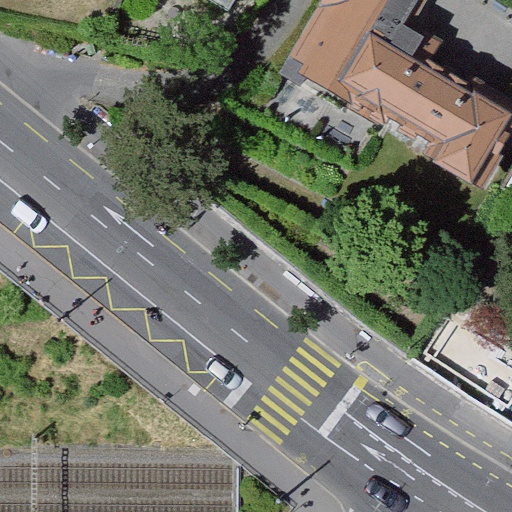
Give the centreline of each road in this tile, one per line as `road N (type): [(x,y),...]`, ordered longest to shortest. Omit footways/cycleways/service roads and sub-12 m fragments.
road 1 (primary): [(0,151),(428,491)]
road 2 (residential): [(0,89),(149,87),(219,74),(290,0)]
